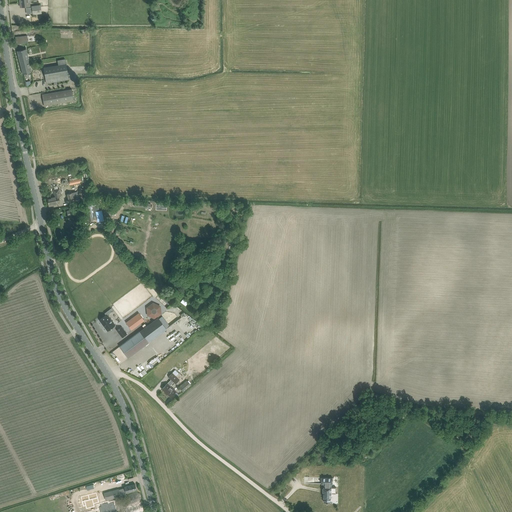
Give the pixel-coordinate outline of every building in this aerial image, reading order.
[(33,14),(42,13),(41,5),(32,6),(33,14)] [(15,37),(16,44),(35,42),(34,35),(15,37)] [(17,51),(23,74),(31,72),(28,60),(26,49),(17,51)] [(69,79),(67,68),(70,67),(68,59),(65,60),(57,61),(58,65),(43,67),(46,83),(69,79)] [(74,101),(72,89),(42,94),(44,106),(74,101)] [(69,178),(70,185),(79,183),(81,179),(80,176),(69,178)] [(88,185),(82,186),(85,197),(90,196),(88,185)] [(49,206),(52,206),(52,204),(59,203),(60,202),(59,197),(60,195),(61,195),(60,188),(53,190),(55,196),(51,197),(51,198),(47,199),(49,206)] [(80,198),(78,192),(66,194),(68,201),(80,198)] [(89,221),(94,220),(97,220),(97,223),(105,221),(103,212),(92,215),(92,214),(95,213),(93,205),(97,205),(96,204),(96,203),(96,202),(91,203),(91,202),(89,203),(87,204),(87,206),(85,206),(89,221)] [(215,284),(216,282),(211,280),(210,283),(210,282),(208,289),(216,291),(218,284),(215,284)] [(161,293),(159,295),(168,304),(169,304),(170,302),(161,293)] [(107,314),(99,320),(107,331),(115,325),(107,314)] [(136,315),(126,323),(131,330),(141,323),(136,315)] [(121,327),(117,330),(122,337),(127,334),(121,327)] [(119,346),(128,358),(150,341),(141,329),(119,346)] [(179,379),(172,372),(168,376),(171,379),(173,382),(175,384),(179,379)] [(165,385),(162,389),(171,397),(174,393),(176,391),(170,386),(173,382),(171,379),(167,383),(165,385)] [(182,392),(191,385),(187,380),(179,387),(182,392)] [(306,492),(313,484),(303,475),(300,478),(299,478),(295,482),(306,492)] [(322,477),(322,484),(325,484),(324,487),(324,488),(323,488),(323,492),(324,492),(324,498),(324,503),(327,503),(328,503),(331,503),(331,498),(332,498),(332,493),(336,493),(336,487),(332,487),(332,484),(333,484),(333,478),(322,477)] [(126,495),(125,493),(136,490),(135,484),(124,487),(124,488),(104,493),(105,500),(120,496),(120,497),(126,495)] [(285,494),(294,501),(301,493),(298,490),(295,493),(290,489),(285,494)] [(94,507),(93,504),(99,502),(98,498),(96,493),(81,497),(83,506),(86,506),(86,509),(94,507)] [(103,505),(101,506),(101,508),(99,508),(100,511),(108,511),(110,511),(109,511),(110,511),(112,511),(115,510),(115,507),(115,506),(114,506),(114,503),(107,505),(107,504),(103,505)]
